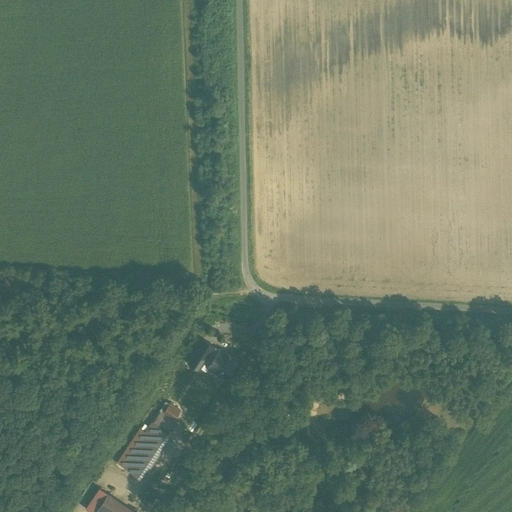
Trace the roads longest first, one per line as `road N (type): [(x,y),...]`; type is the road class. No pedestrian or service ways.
road 1 (unclassified): [(511,309),(261,298),(245,269),(241,0)]
road 2 (track): [(49,511),(190,294)]
